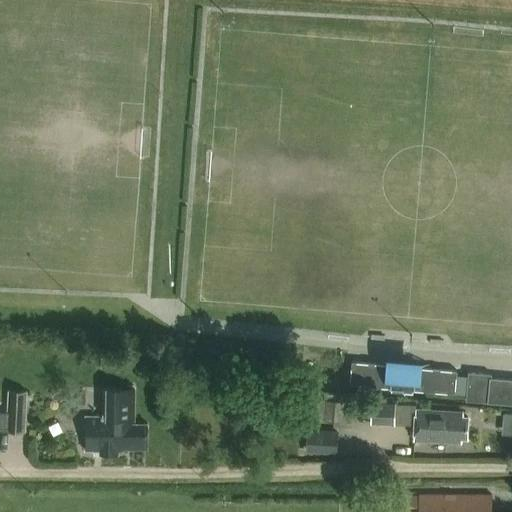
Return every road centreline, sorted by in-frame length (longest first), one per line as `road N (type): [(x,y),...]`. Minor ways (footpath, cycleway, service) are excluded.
road 1 (residential): [(511,470),(0,474)]
road 2 (unclassified): [(200,339),(511,364)]
